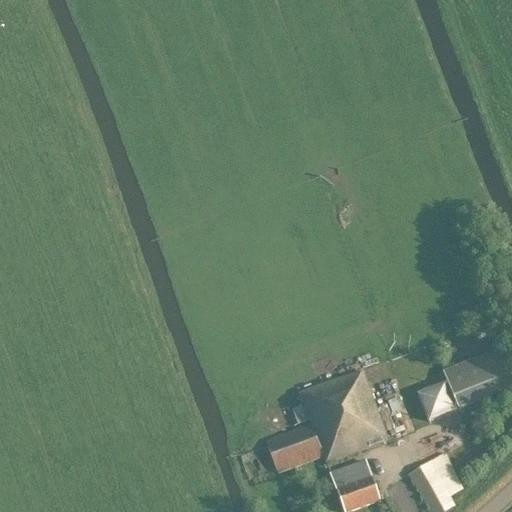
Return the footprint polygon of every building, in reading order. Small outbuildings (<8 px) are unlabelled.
[(465,270),(440,279),(452,312),(477,303),(465,270)] [(442,370),(457,407),(511,385),(511,383),(498,348),(442,370)] [(265,438),(277,471),(322,454),(324,461),(386,438),(360,369),(298,391),(309,421),(265,438)] [(430,511),(439,511),(452,503),(447,495),(461,488),(458,482),(443,452),(407,472),(430,511)] [(329,471),(344,511),(377,499),(362,459),(329,471)]
